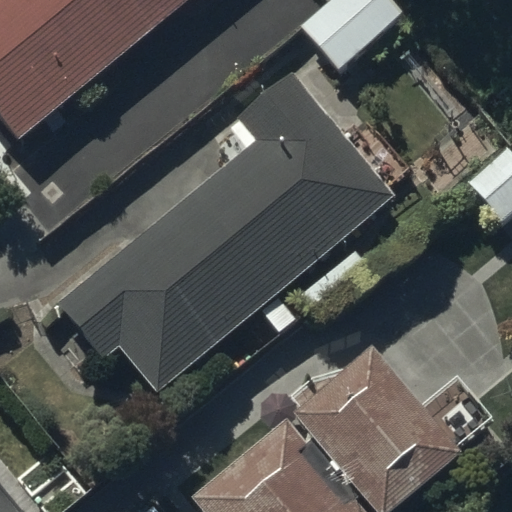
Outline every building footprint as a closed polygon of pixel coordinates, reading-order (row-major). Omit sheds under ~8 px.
[(0,0),(0,132),(19,155),(150,46),(111,0),(0,0)] [(111,0),(150,46),(206,0),(111,0)] [(345,0),(301,39),(339,83),(405,27),(380,0),(345,0)] [(257,157),(195,204),(279,308),(395,212),(293,87),(237,133),(257,157)] [(511,225),(511,166),(506,160),(468,193),(502,233),(511,225)] [(279,308),(195,204),(56,316),(102,374),(119,360),(157,407),(279,308)] [(373,370),(293,435),(356,511),(418,511),(461,477),(373,370)] [(346,511),(285,437),(192,511),(346,511)] [(0,511),(8,511),(0,501),(0,511)]
